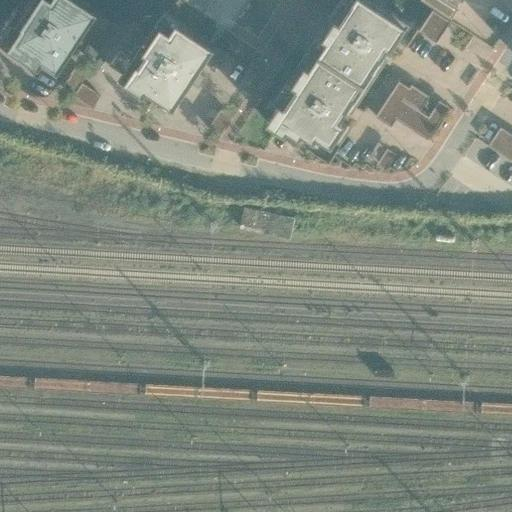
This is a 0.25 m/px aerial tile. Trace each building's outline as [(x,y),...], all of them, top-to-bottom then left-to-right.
[(84,32),(36,0),(23,0),(0,33),(0,59),(44,90),(84,32)] [(407,8),(394,0),(341,0),(318,36),(365,67),(387,32),(390,34),(407,8)] [(422,0),(451,18),(457,9),(458,9),(463,0),(422,0)] [(225,56),(168,17),(126,77),(183,116),(225,56)] [(365,67),(318,36),(310,50),(303,47),(290,67),(296,71),(284,89),(278,86),(264,106),(284,118),(286,114),(298,123),(302,118),(314,127),(316,122),(331,131),(348,107),(341,102),(365,67)] [(82,82),(88,72),(77,66),(64,86),(75,93),(82,82)] [(101,94),(82,82),(75,93),(93,105),(101,94)] [(219,135),(233,114),(221,107),(208,128),(219,135)] [(244,205),(240,224),(289,234),(293,215),(244,205)]
